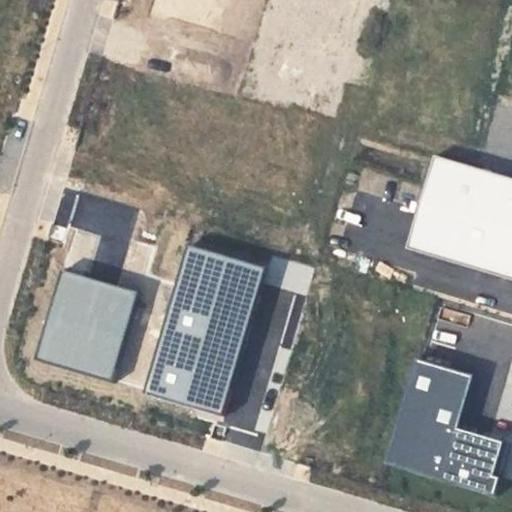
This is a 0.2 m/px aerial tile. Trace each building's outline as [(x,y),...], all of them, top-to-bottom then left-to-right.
[(262,0),(157,0),(187,10),(190,0),(232,0),(260,9),(262,0)] [(511,178),(437,156),(409,250),(511,280),(511,178)] [(191,246),(147,394),(225,417),(269,269),(191,246)] [(65,270),(37,361),(115,384),(143,293),(65,270)] [(477,374),(420,356),(388,464),(497,497),(504,476),(497,474),(507,440),(461,426),(477,374)]
